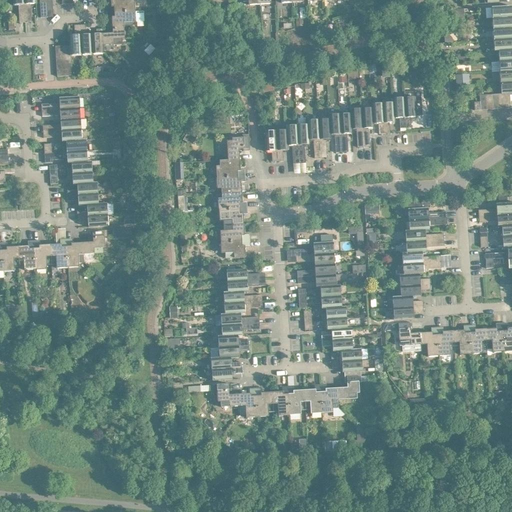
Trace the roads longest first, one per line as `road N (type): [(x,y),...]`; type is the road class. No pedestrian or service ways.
road 1 (residential): [(276,212),(270,181),(398,165)]
road 2 (residential): [(289,371),(276,212)]
road 3 (residential): [(46,228),(42,176),(27,174),(20,116),(0,117)]
road 4 (residential): [(464,315),(458,183)]
road 5 (residential): [(276,212),(398,188)]
